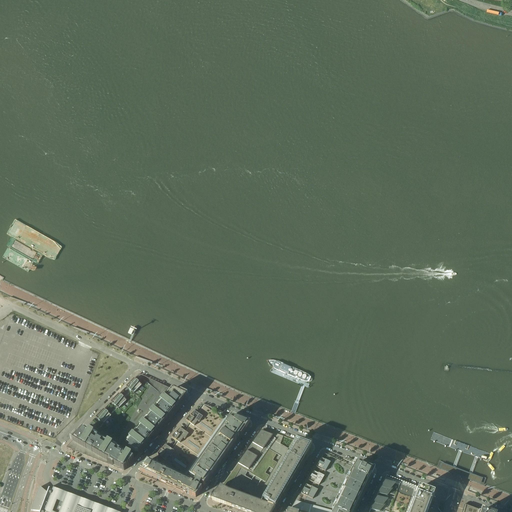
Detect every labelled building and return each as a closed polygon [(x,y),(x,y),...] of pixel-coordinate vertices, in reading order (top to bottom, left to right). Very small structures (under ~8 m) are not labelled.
[(87,426),(78,435),(76,434),(70,440),(72,441),(66,447),(116,468),(124,471),(186,396),(187,394),(180,391),(179,393),(164,386),(158,392),(141,377),(137,382),(134,379),(126,387),(130,390),(123,398),(119,394),(111,402),(116,407),(110,415),(103,410),(95,418),(102,423),(96,431),(87,426)] [(150,463),(140,475),(156,482),(157,479),(166,484),(165,485),(186,494),(186,493),(196,498),(248,423),(232,417),(228,423),(202,405),(196,413),(194,411),(185,420),(189,423),(184,431),(179,428),(171,438),(176,441),(171,449),(165,445),(157,455),(163,459),(161,463),(158,467),(150,463)] [(261,431),(258,435),(269,440),(273,435),(261,431)] [(258,435),(255,440),(266,445),(269,440),(258,435)] [(255,440),(251,444),(263,449),(266,445),(255,440)] [(272,511),(306,454),(311,447),(293,440),(288,449),(287,451),(290,452),(264,497),(262,501),(266,503),(265,505),(255,501),(251,511),(272,511)] [(251,444),(246,452),(243,456),(254,461),(263,449),(251,444)] [(287,509),(286,511),(352,511),(371,473),(372,471),(373,470),(371,469),(370,469),(368,468),(367,468),(365,467),(356,464),(344,460),(343,461),(343,462),(343,463),(341,462),(328,455),(325,460),(321,458),(316,467),(320,469),(319,473),(318,474),(316,472),(313,471),(308,480),(308,481),(311,482),(313,483),(312,486),(311,487),(309,486),(306,485),(300,494),(301,494),(306,496),(303,503),(303,504),(299,503),(297,507),(293,506),(291,510),(287,509)] [(243,456),(241,460),(251,466),(254,461),(243,456)] [(241,460),(238,464),(248,470),(251,466),(241,460)] [(233,492),(248,470),(238,464),(221,488),(233,492)] [(427,511),(434,494),(387,476),(369,511),(427,511)] [(111,511),(52,490),(51,492),(49,491),(50,489),(49,488),(47,492),(47,493),(40,488),(31,511),(40,511),(39,511),(111,511)] [(243,511),(251,511),(255,501),(233,492),(221,488),(212,500),(243,511)]
